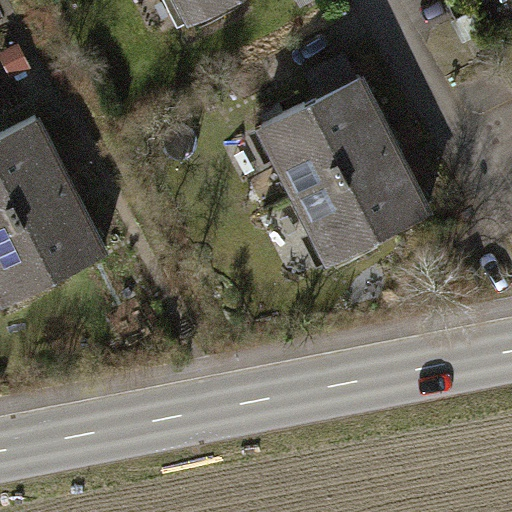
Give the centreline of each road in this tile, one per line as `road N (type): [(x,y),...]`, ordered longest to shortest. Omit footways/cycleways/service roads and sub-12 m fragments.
road 1 (secondary): [(0,454),(511,357)]
road 2 (residential): [(371,0),(496,214)]
